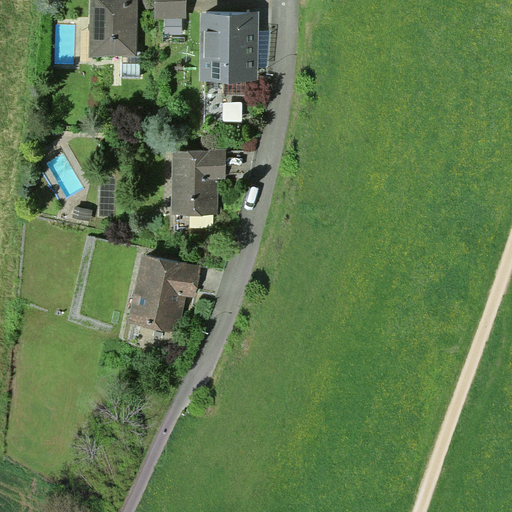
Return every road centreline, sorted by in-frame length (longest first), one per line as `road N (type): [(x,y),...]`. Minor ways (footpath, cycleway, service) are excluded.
road 1 (residential): [(286,0),(275,115),(245,272),(128,511)]
road 2 (track): [(424,511),(511,250)]
